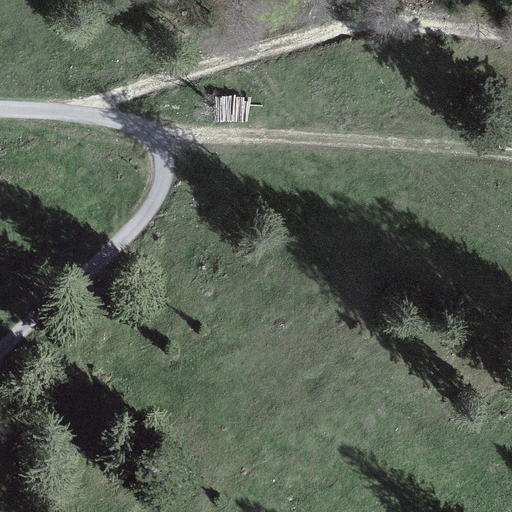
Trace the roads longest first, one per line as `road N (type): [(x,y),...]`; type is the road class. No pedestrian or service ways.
road 1 (track): [(511,31),(353,23),(163,77),(76,116)]
road 2 (unclassified): [(0,111),(132,123),(156,138),(165,166),(160,196),(136,225),(0,350)]
road 3 (track): [(147,130),(511,156)]
